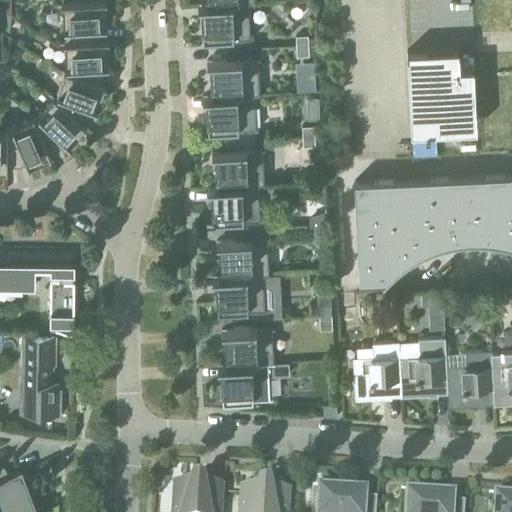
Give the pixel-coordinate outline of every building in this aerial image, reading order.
[(0,0),(0,7),(11,14),(10,0),(0,0)] [(66,43),(105,41),(104,25),(108,24),(106,1),(63,3),(66,43)] [(208,4),(202,4),(203,17),(204,40),(226,39),(226,49),(249,47),(249,38),(251,37),(250,17),(249,2),(208,4)] [(13,33),(20,19),(11,14),(9,13),(3,27),(13,33)] [(297,46),(308,45),(308,36),(296,36),(297,46)] [(67,72),(103,85),(107,74),(106,63),(110,63),(109,40),(105,41),(66,43),(67,72)] [(21,48),(12,42),(5,53),(14,59),(21,48)] [(308,45),(297,46),(297,56),(309,55),(308,45)] [(227,59),(211,60),(213,96),(254,94),(260,93),(258,58),(250,58),(249,47),(226,49),(227,59)] [(458,48),(406,51),(406,52),(408,99),(409,116),(410,130),(436,129),(476,127),(473,68),(459,68),(458,48)] [(103,85),(67,72),(66,71),(56,99),(83,125),(91,116),(95,106),(98,108),(106,86),(103,85)] [(0,73),(0,86),(3,88),(9,81),(0,73)] [(213,96),(207,96),(209,132),(233,130),(234,140),(256,139),(254,94),(213,96)] [(86,127),(83,125),(56,99),(55,98),(35,119),(49,153),(60,149),(67,141),(70,144),(86,127)] [(51,157),(49,153),(35,119),(34,117),(7,129),(7,166),(19,166),(28,162),(30,166),(51,157)] [(303,136),(314,136),(314,126),(302,127),(303,136)] [(314,136),(303,136),(303,146),(315,145),(314,136)] [(234,150),(216,151),(218,186),(236,185),(242,185),(249,184),(253,184),(255,184),(259,184),(265,184),(263,148),(261,148),(257,148),(256,139),(234,140),(234,150)] [(511,171),(346,180),(351,282),(376,281),(374,283),(375,284),(378,282),(381,277),(385,274),(390,270),(394,266),(398,263),(403,260),(407,257),(412,254),(416,252),(421,250),(426,248),(431,246),(463,240),(497,243),(511,243),(511,171)] [(218,186),(212,186),(214,222),(234,221),(234,230),(262,229),(261,220),(259,184),(255,184),(253,184),(249,184),(242,185),(236,185),(218,186)] [(326,213),(310,219),(311,225),(327,224),(326,213)] [(235,240),(221,241),(223,276),(270,274),(268,238),(262,238),(262,229),(234,230),(235,240)] [(75,272),(75,261),(0,260),(0,284),(35,285),(36,267),(51,267),(51,271),(75,272)] [(223,276),(217,277),(219,312),(281,309),(279,273),(270,274),(223,276)] [(74,332),(75,279),(51,279),(50,332),(74,332)] [(310,283),(310,305),(323,305),(323,283),(310,283)] [(498,284),(486,285),(487,290),(487,303),(488,304),(499,304),(498,284)] [(477,303),(487,303),(487,290),(476,290),(477,303)] [(381,300),(391,300),(391,291),(381,291),(381,300)] [(443,291),(422,292),(422,305),(429,305),(443,304),(443,291)] [(355,294),(339,295),(339,309),(356,309),(355,294)] [(320,316),(331,315),(331,305),(319,306),(320,316)] [(331,315),(320,316),(320,327),(332,325),(331,315)] [(228,365),(269,363),(272,363),(275,363),(273,327),(226,330),(228,365)] [(446,391),(445,364),(443,332),(416,334),(418,352),(398,354),(401,394),(446,391)] [(23,337),(22,413),(60,414),(60,384),(53,384),(53,363),(56,364),(56,337),(47,337),(23,337)] [(401,394),(398,354),(397,337),(370,339),(372,356),(351,358),(354,398),(401,394)] [(493,401),(490,348),(490,344),(464,346),(465,362),(445,364),(446,391),(447,405),(493,401)] [(511,346),(490,348),(493,401),(511,399),(511,346)] [(269,363),(228,365),(222,366),(224,401),(271,399),(269,363)] [(335,417),(335,407),(324,406),(323,416),(335,417)] [(8,478),(2,466),(0,467),(0,511),(34,511),(33,509),(22,510),(20,472),(8,478)] [(204,488),(204,484),(194,483),(192,487),(174,486),(172,511),(220,511),(222,489),(204,488)] [(271,492),(270,488),(261,487),(259,491),(241,490),(239,511),(287,511),(289,493),(271,492)] [(364,503),(350,502),(351,492),(313,490),(312,511),(376,511),(378,498),(364,498),(364,503)] [(448,505),(439,504),(439,494),(401,492),(400,511),(465,511),(466,501),(448,500),(448,505)] [(511,511),(511,495),(490,495),(488,511),(511,511)]
